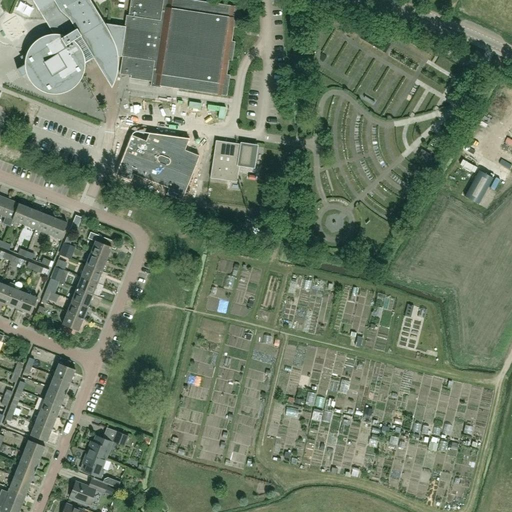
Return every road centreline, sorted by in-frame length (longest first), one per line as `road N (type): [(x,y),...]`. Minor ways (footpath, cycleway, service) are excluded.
road 1 (residential): [(86,208),(114,117),(233,132),(243,67),(266,35),(264,0)]
road 2 (unclassified): [(96,361),(142,245),(137,231),(86,208)]
road 3 (unclassified): [(38,511),(96,361)]
road 4 (tertiary): [(511,51),(381,0)]
